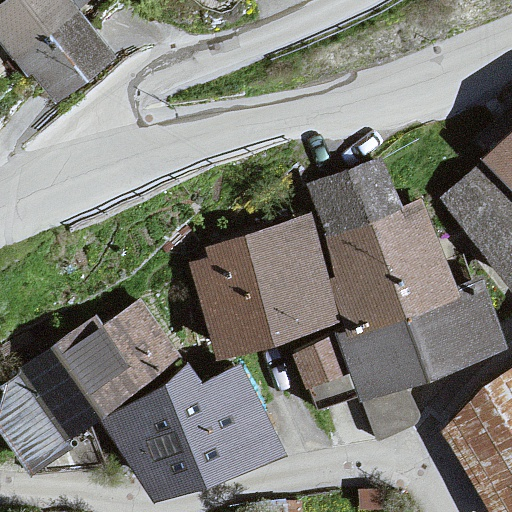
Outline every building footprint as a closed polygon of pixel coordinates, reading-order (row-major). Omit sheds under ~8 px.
[(76,0),(6,0),(0,5),(0,37),(47,94),(111,42),(76,0)] [(511,92),(475,144),(486,144),(511,173),(511,92)] [(381,139),(292,171),(303,201),(338,299),(346,321),(289,341),(298,366),(345,349),(353,372),(498,321),(476,259),(451,268),(422,187),(401,195),(381,139)] [(511,173),(486,144),(439,187),(508,261),(511,257),(511,173)] [(201,244),(186,253),(211,337),(338,299),(303,201),(203,231),(201,244)] [(91,304),(0,373),(0,426),(23,456),(92,404),(179,337),(137,282),(97,312),(91,304)] [(178,351),(92,404),(137,481),(283,432),(238,343),(187,368),(178,351)] [(511,511),(511,363),(430,415),(489,511),(511,511)]
